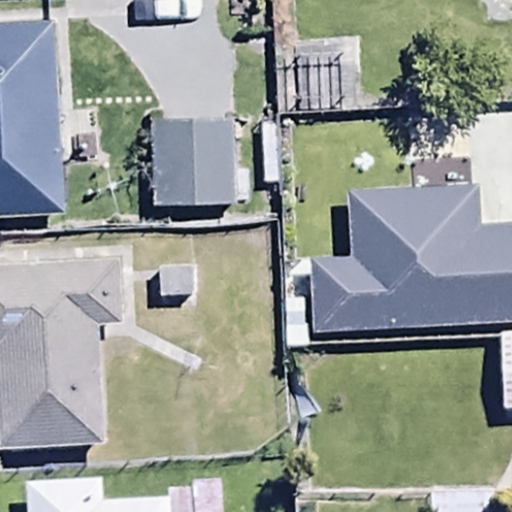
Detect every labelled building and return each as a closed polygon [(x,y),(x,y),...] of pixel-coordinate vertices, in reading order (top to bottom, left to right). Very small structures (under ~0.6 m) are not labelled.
[(0,221),(62,218),(51,28),(0,31),(0,221)] [(231,85),(141,85),(141,173),(231,173),(231,85)] [(315,331),(511,319),(511,224),(481,226),(479,180),(349,187),(353,258),(311,260),(315,331)] [(117,254),(0,257),(0,447),(100,445),(96,314),(119,314),(117,254)] [(511,327),(501,328),(501,415),(511,415),(511,327)] [(22,479),(23,511),(169,511),(168,495),(104,497),(103,477),(22,479)]
